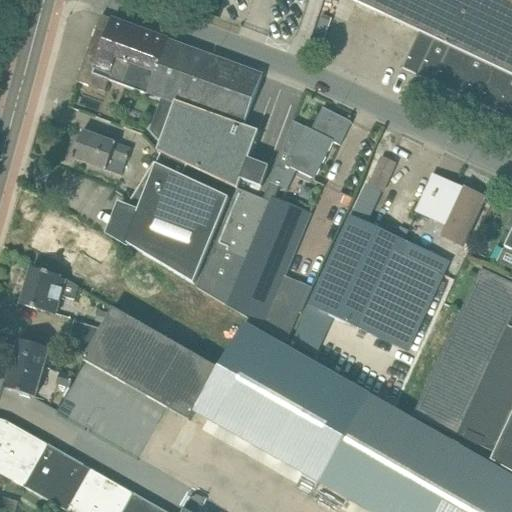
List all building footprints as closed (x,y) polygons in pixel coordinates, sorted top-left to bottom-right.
[(511,0),(350,0),(420,32),(403,68),(467,99),(465,102),(477,108),(479,104),(511,119),(511,0)] [(157,152),(159,153),(187,165),(235,189),(236,188),(238,189),(241,180),(262,188),(269,167),(249,160),(259,132),(244,127),(263,77),(101,16),(77,82),(105,92),(109,81),(161,100),(149,131),(161,142),(157,152)] [(286,166),(315,180),(334,143),(340,146),(352,123),(338,116),(336,119),(321,111),(312,131),(293,122),(277,165),(285,169),(286,166)] [(116,144),(101,139),(82,132),(72,159),(121,177),(131,151),(116,145),(116,144)] [(187,165),(159,153),(154,163),(126,209),(129,211),(126,217),(134,221),(126,244),(195,285),(229,199),(183,177),(187,165)] [(382,158),(370,186),(382,192),(395,164),(382,158)] [(457,187),(441,180),(433,197),(426,193),(417,211),(448,226),(443,237),(463,246),(485,199),(465,189),(463,193),(456,190),(457,187)] [(366,185),(350,218),(366,225),(382,192),(370,186),(366,185)] [(239,189),(196,289),(288,344),(312,289),(285,277),(311,214),(265,195),(263,200),(239,189)] [(44,211),(30,247),(78,265),(83,254),(95,259),(99,248),(70,237),(76,223),(44,211)] [(350,218),(310,307),(407,352),(449,263),(366,225),(350,218)] [(61,279),(50,275),(31,270),(21,305),(57,315),(63,296),(76,300),(79,288),(66,280),(65,283),(60,281),(61,279)] [(511,284),(481,270),(414,416),(494,453),(511,413),(511,284)] [(89,351),(83,361),(189,422),(219,370),(113,309),(110,314),(104,324),(101,330),(89,351)] [(99,311),(96,322),(104,324),(110,314),(99,311)] [(221,371),(197,413),(321,484),(345,442),(371,397),(247,325),(221,371)] [(50,350),(39,346),(20,341),(6,389),(36,398),(50,350)] [(57,384),(70,388),(73,376),(61,373),(57,384)] [(511,511),(511,477),(371,397),(345,442),(321,484),(369,511),(511,511)] [(495,453),(491,461),(511,473),(511,413),(494,453),(495,453)] [(7,420),(0,418),(0,474),(66,511),(184,511),(182,510),(180,511),(160,511),(6,424),(7,420)] [(31,511),(27,511),(28,506),(0,498),(0,511),(31,511)]
